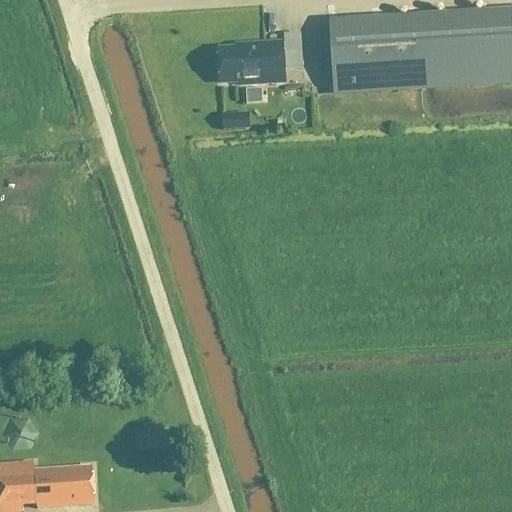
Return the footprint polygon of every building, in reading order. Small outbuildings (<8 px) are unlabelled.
[(511,13),(331,25),(335,97),(511,85),(511,13)] [(284,74),(282,47),(282,45),(247,48),(247,51),(218,53),(220,86),(240,85),(240,88),(284,85),(284,74)] [(222,134),(232,133),(231,117),(221,118),(222,134)] [(75,402),(76,421),(92,420),(91,401),(75,402)] [(0,431),(7,457),(33,451),(25,420),(0,426),(0,431)] [(164,441),(142,441),(142,458),(164,457),(164,441)] [(31,469),(30,466),(0,467),(0,511),(21,511),(21,508),(33,507),(36,511),(92,508),(89,470),(35,474),(34,468),(31,469)]
